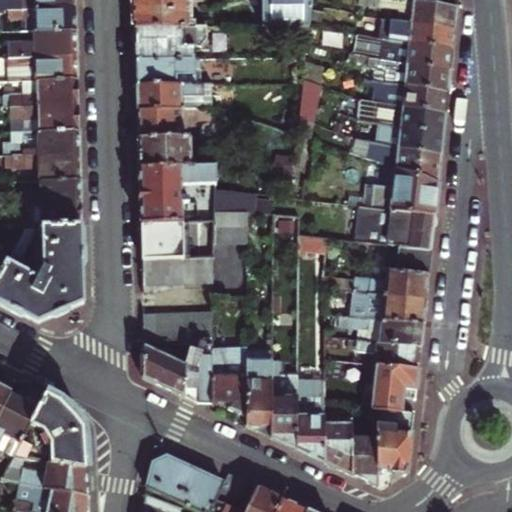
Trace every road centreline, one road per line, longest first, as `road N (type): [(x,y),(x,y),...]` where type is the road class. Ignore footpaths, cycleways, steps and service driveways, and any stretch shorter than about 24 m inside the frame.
road 1 (tertiary): [(104,0),(112,396)]
road 2 (residential): [(499,391),(510,280),(489,4)]
road 3 (tertiary): [(325,498),(137,408)]
road 4 (tertiary): [(451,428),(437,471),(402,502),(370,507),(325,498)]
road 5 (tertiary): [(112,396),(0,339)]
